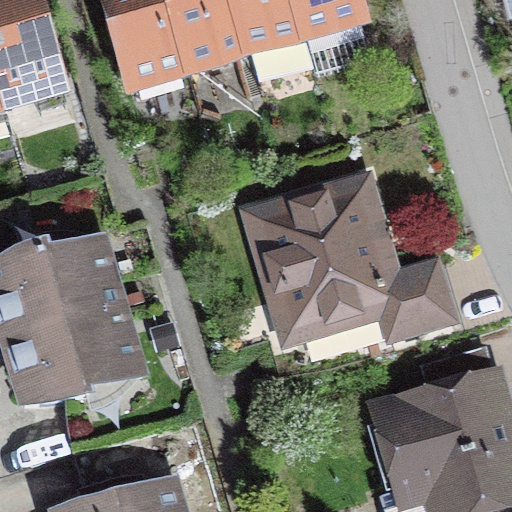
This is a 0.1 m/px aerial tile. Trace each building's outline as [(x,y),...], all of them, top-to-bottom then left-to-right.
[(36,0),(0,0),(0,92),(4,105),(62,88),(48,39),(54,26),(42,19),(36,0)] [(166,0),(104,0),(131,91),(188,74),(166,0)] [(228,0),(166,0),(188,74),(246,57),(228,0)] [(291,0),(228,0),(246,57),(251,56),(257,78),(266,83),(312,70),(303,40),(291,0)] [(354,0),(291,0),(303,40),(361,23),(354,0)] [(363,190),(255,222),(278,301),(289,297),(301,336),(383,311),(391,340),(450,323),(435,269),(398,280),(386,241),(379,243),(363,190)] [(0,324),(6,344),(121,311),(102,245),(99,246),(87,206),(33,221),(42,254),(28,259),(14,265),(1,272),(0,272),(0,324)] [(121,311),(6,344),(25,408),(40,408),(55,407),(70,404),(85,401),(99,448),(154,432),(138,378),(140,377),(121,311)] [(511,446),(486,355),(419,374),(427,403),(379,416),(402,494),(381,499),(384,511),(480,511),(511,503),(511,446)] [(67,511),(180,511),(171,482),(199,473),(185,426),(87,454),(101,502),(67,511)]
